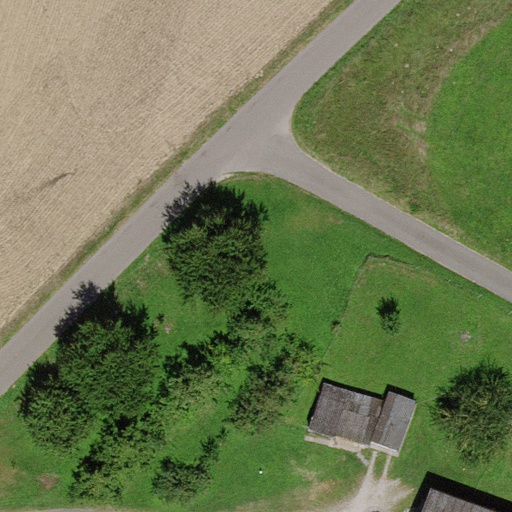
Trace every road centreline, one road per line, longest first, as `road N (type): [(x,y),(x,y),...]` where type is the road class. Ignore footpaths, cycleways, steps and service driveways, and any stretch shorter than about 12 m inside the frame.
road 1 (unclassified): [(242,115),(0,378)]
road 2 (unclassified): [(511,265),(242,115)]
road 3 (unclassified): [(367,0),(242,115)]
